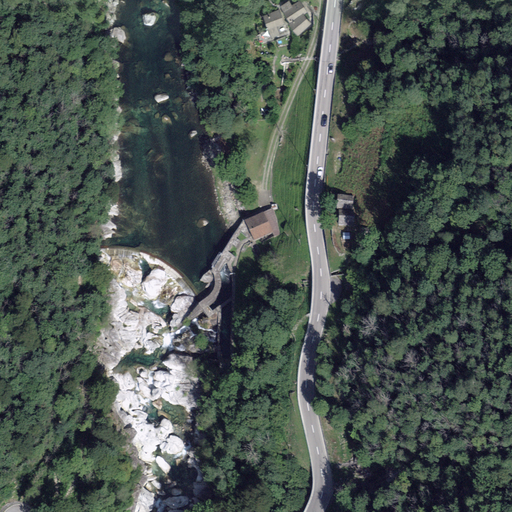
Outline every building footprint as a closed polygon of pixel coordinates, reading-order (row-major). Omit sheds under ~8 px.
[(289,0),(279,6),(289,23),(303,15),(307,13),(299,1),(292,5),(289,0)] [(283,24),(278,10),(262,16),(267,30),(283,24)] [(303,15),(289,23),(288,24),(297,36),(311,26),(303,15)] [(353,196),(337,194),(335,209),(339,209),(352,210),(353,196)] [(273,208),(244,220),(253,241),(272,233),(273,236),(279,234),(273,208)] [(352,210),(339,209),(338,226),(356,227),(355,210),(352,210)]
